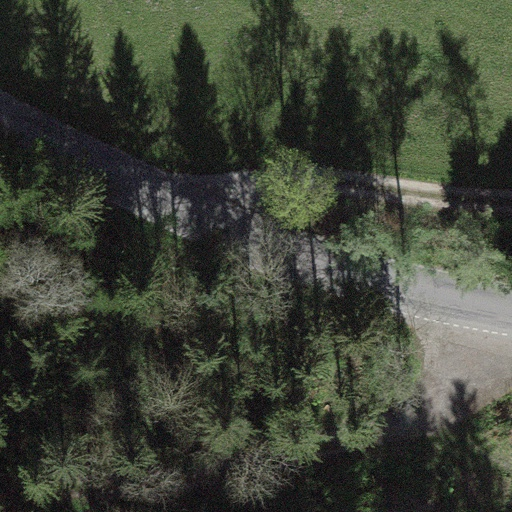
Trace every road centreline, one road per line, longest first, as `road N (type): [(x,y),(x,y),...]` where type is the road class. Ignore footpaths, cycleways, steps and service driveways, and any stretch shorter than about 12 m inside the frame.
road 1 (tertiary): [(0,119),(131,188),(337,270),(511,309)]
road 2 (track): [(511,355),(395,426),(189,478),(0,481)]
road 3 (track): [(131,188),(369,185),(511,160)]
